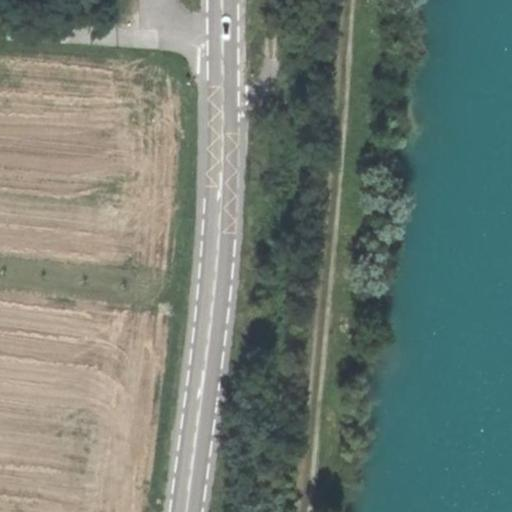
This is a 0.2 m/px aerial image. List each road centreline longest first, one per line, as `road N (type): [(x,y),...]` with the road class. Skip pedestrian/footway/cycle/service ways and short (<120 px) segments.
road 1 (secondary): [(224,0),(217,265),(189,511)]
road 2 (track): [(224,127),(269,75),(273,0)]
